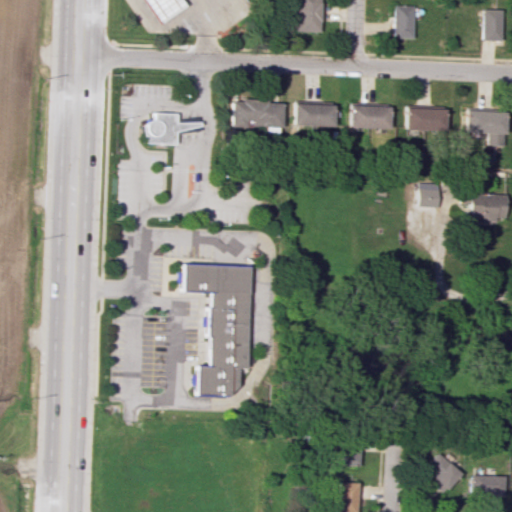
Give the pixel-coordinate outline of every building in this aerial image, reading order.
[(170,0),(172,2),(151,15),(141,0),(170,0)] [(316,31),(317,0),(292,0),(292,30),(316,31)] [(389,37),(408,38),(409,5),(390,5),(389,37)] [(478,39),(497,40),(498,9),(479,8),(478,39)] [(278,101),(227,99),(226,125),(277,126),(278,101)] [(328,104),(289,103),(289,125),(327,126),(328,104)] [(384,106),(344,105),(343,127),(384,128),(384,106)] [(440,107),(400,107),(399,129),(440,130),(440,107)] [(483,132),(483,144),(500,145),(502,111),(461,109),(460,131),(483,132)] [(167,132),(193,126),(193,121),(169,121),(169,114),(148,113),(148,119),(144,119),(142,120),(139,122),(138,124),(137,127),(137,137),(138,137),(138,143),(167,144),(167,132)] [(433,207),(434,183),(413,182),(413,207),(433,207)] [(501,194),(465,193),(464,218),(500,219),(501,194)] [(232,385),(220,397),(191,395),(192,366),(202,367),(205,291),(175,290),(176,265),(241,268),(237,368),(233,368),(232,385)] [(335,465),(354,465),(355,443),(336,443),(335,465)] [(425,482),(438,493),(455,473),(432,452),(419,467),(430,477),(425,482)] [(464,494),(497,495),(498,475),(465,474),(464,494)] [(351,511),(353,482),(333,481),(332,511),(351,511)]
